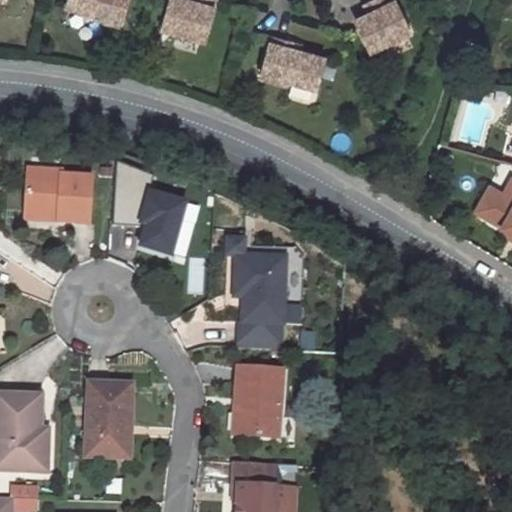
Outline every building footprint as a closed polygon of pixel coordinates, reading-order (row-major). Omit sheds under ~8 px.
[(128,0),(68,0),(66,10),(96,18),(119,25),(122,26),(128,0)] [(218,1),(212,0),(201,0),(200,7),(185,3),(183,10),(169,5),(161,33),(205,46),(218,1)] [(394,0),(377,0),(382,8),(367,16),(371,22),(358,28),(370,54),(411,33),(394,0)] [(377,0),(376,0),(363,6),(367,16),(382,8),(377,0)] [(119,25),(96,18),(95,23),(117,30),(119,25)] [(287,38),(272,33),(261,70),(264,71),(287,78),(318,87),(326,56),(300,49),(285,45),(287,38)] [(302,42),(287,38),(285,45),(300,49),(302,42)] [(287,78),(264,71),(263,76),(286,83),(287,78)] [(26,209),(57,212),(56,220),(90,222),(93,177),(62,175),(63,170),(29,168),(26,209)] [(484,213),(498,188),(492,185),(478,208),(484,213)] [(511,196),(498,188),(484,213),(509,227),(511,229),(511,196)] [(26,217),(56,220),(57,212),(26,209),(26,217)] [(235,252),(245,252),(245,236),(228,235),(227,251),(235,252)] [(235,252),(233,295),(242,296),(245,252),(235,252)] [(245,252),(242,296),(241,320),(238,319),(237,340),(279,343),(281,323),(283,324),(287,255),(245,252)] [(236,366),(234,398),(242,399),(241,432),(277,435),(280,369),(236,366)] [(87,386),(87,460),(123,460),(123,428),(131,427),(132,387),(87,386)] [(40,430),(41,395),(0,394),(0,471),(43,472),(44,442),(40,442),(40,430)] [(234,398),(232,432),(241,432),(242,399),(234,398)] [(131,460),(131,427),(123,428),(123,460),(131,460)] [(40,430),(40,442),(44,442),(43,472),(50,472),(50,430),(40,430)] [(275,511),(278,464),(232,462),(231,487),(238,487),(237,502),(236,511),(275,511)] [(0,496),(0,511),(10,511),(11,497),(0,496)] [(37,511),(37,498),(11,497),(10,511),(37,511)]
